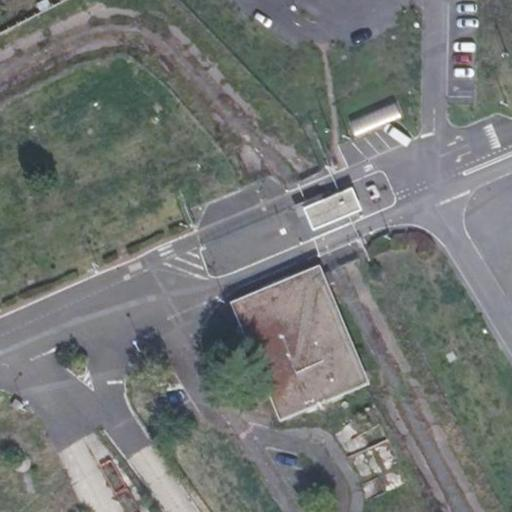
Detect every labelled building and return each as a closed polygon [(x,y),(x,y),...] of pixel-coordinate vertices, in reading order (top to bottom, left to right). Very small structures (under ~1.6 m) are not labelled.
[(455,54),(453,76),(465,77),(466,55),(455,54)] [(358,134),(401,115),(395,103),(353,121),(358,134)] [(343,193),(305,209),(313,229),(352,212),(361,208),(352,188),(343,193)] [(323,264),(237,302),(282,419),(367,383),(372,381),(323,264)] [(21,472),(22,472),(14,458),(13,460),(13,462),(13,464),(14,466),(15,468),(17,470),(19,471),(21,472)]
